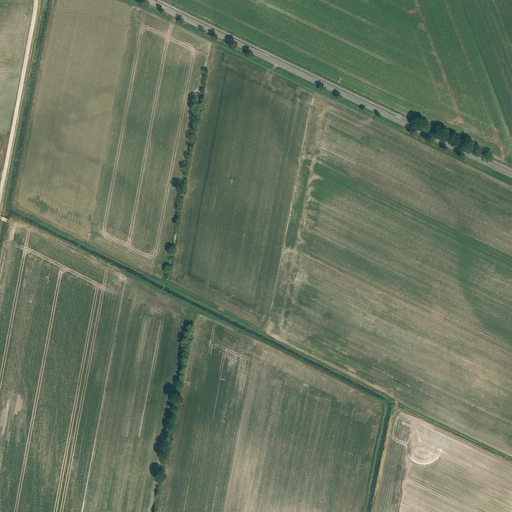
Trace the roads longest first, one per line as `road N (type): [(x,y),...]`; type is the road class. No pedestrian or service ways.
road 1 (tertiary): [(141,0),(511,176)]
road 2 (track): [(0,192),(36,0)]
